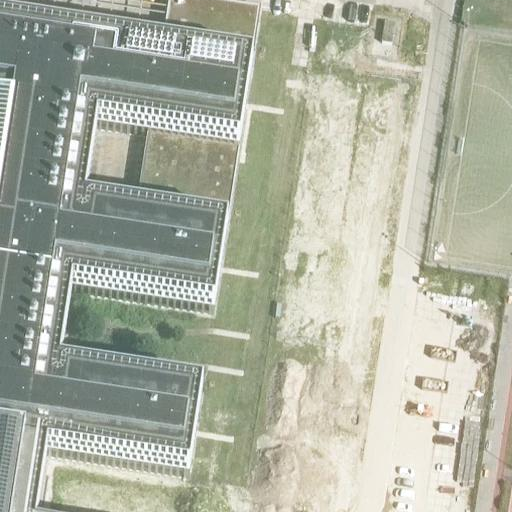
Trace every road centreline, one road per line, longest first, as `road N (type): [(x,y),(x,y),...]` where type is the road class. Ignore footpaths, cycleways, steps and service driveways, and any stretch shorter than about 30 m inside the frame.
road 1 (unclassified): [(402,301),(445,0)]
road 2 (unclassified): [(402,301),(370,511)]
